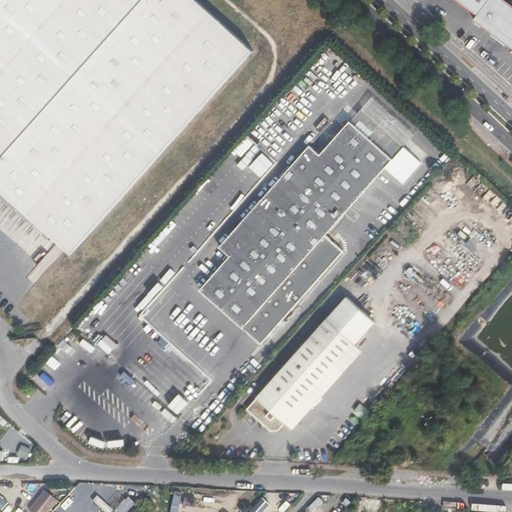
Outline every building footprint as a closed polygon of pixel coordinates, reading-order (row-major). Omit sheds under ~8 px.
[(254,52),(195,0),(0,0),(0,190),(1,191),(8,198),(16,204),(23,211),(31,218),(39,225),(48,233),(58,242),(72,255),(254,52)] [(511,5),(505,0),(461,0),(479,13),(475,18),(511,47),(511,5)] [(417,133),(374,96),(357,113),(348,106),(336,118),(345,127),(318,157),(308,148),(268,192),(277,201),(226,257),(196,291),(256,347),(341,254),(324,237),(387,167),(404,184),(423,164),(406,147),(417,133)] [(277,201),(268,192),(217,248),(226,257),(277,201)] [(424,202),(437,215),(446,205),(433,192),(424,202)] [(345,297),(301,348),(251,404),(285,434),(363,351),(356,345),(376,323),(345,297)] [(101,352),(98,358),(110,365),(114,359),(101,352)] [(364,420),(371,412),(361,404),(354,411),(364,420)] [(0,414),(0,422),(4,426),(8,422),(0,414)] [(51,511),(59,501),(40,489),(25,510),(28,511),(51,511)] [(171,511),(179,511),(181,494),(174,493),(171,511)] [(0,509),(2,511),(9,503),(0,494),(0,509)] [(62,511),(64,511),(78,498),(73,494),(59,508),(62,511)] [(250,511),(264,511),(271,504),(263,498),(250,511)]
